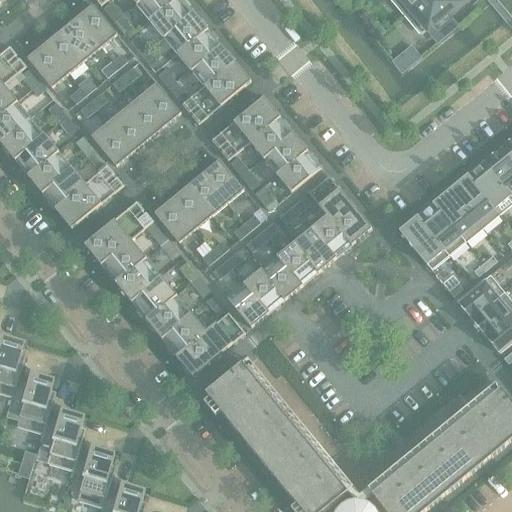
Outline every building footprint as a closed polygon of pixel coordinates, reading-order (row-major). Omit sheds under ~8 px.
[(140,0),(136,4),(149,21),(174,0),(140,0)] [(174,0),(149,21),(163,38),(193,13),(183,0),(174,0)] [(392,0),(405,15),(423,0),(392,0)] [(423,0),(405,15),(422,34),(433,25),(439,32),(453,21),(447,13),(458,4),(454,0),(423,0)] [(92,5),(75,19),(100,49),(117,36),(92,5)] [(104,10),(114,22),(121,16),(111,5),(104,10)] [(163,38),(177,54),(207,29),(193,13),(163,38)] [(133,32),(121,16),(114,22),(126,38),(133,32)] [(75,19),(59,32),(84,62),(100,49),(75,19)] [(177,54),(191,71),(221,46),(207,29),(177,54)] [(59,32),(43,45),(68,75),(84,62),(59,32)] [(130,43),(141,56),(149,49),(138,36),(130,43)] [(52,89),(68,75),(43,45),(27,59),(52,89)] [(191,71),(204,87),(205,89),(235,64),(221,46),(191,71)] [(0,89),(4,86),(26,68),(19,59),(9,67),(6,64),(17,56),(10,47),(0,55),(0,89)] [(121,54),(111,63),(117,70),(128,62),(121,54)] [(146,62),(153,71),(161,64),(153,55),(146,62)] [(107,79),(117,70),(111,63),(100,71),(107,79)] [(251,82),(235,64),(205,89),(204,87),(181,105),(188,114),(199,105),(201,108),(191,117),(198,125),(251,82)] [(132,68),(122,76),(128,84),(139,75),(132,68)] [(20,77),(31,90),(39,83),(28,70),(20,77)] [(159,77),(168,89),(176,83),(166,71),(159,77)] [(118,93),(128,84),(122,76),(112,85),(118,93)] [(90,80),(79,88),(86,96),(96,88),(90,80)] [(50,96),(39,83),(31,90),(41,104),(50,96)] [(156,83),(139,97),(164,127),(181,114),(156,83)] [(188,98),(176,83),(168,89),(181,104),(188,98)] [(0,89),(0,115),(17,102),(4,86),(0,89)] [(75,105),(86,96),(79,88),(69,97),(75,105)] [(101,94),(90,102),(97,110),(107,101),(101,94)] [(139,97),(123,110),(148,140),(164,127),(139,97)] [(263,98),(211,141),(218,149),(228,141),(231,144),(221,153),(228,161),(260,135),(280,118),(263,98)] [(0,115),(0,142),(0,143),(31,118),(17,102),(0,115)] [(86,118),(97,110),(90,102),(80,111),(86,118)] [(47,111),(58,124),(67,117),(56,104),(47,111)] [(123,110),(108,123),(133,153),(148,140),(123,110)] [(78,130),(67,117),(58,124),(69,137),(78,130)] [(0,143),(14,160),(44,135),(31,118),(0,143)] [(249,144),(262,160),(293,134),(280,118),(260,135),(249,144)] [(116,167),(133,153),(108,123),(91,137),(116,167)] [(262,160),(275,177),(307,151),(293,134),(262,160)] [(14,160),(28,177),(58,152),(44,135),(14,160)] [(75,144),(86,157),(94,150),(83,137),(75,144)] [(511,142),(501,151),(511,164),(511,142)] [(105,163),(94,150),(86,157),(96,170),(105,163)] [(307,151),(275,177),(290,194),(321,168),(307,151)] [(511,164),(501,151),(484,165),(511,197),(511,198),(511,199),(511,164)] [(28,177),(42,193),(72,168),(58,152),(28,177)] [(230,164),(241,177),(249,171),(238,158),(230,164)] [(219,160),(202,174),(227,204),(244,190),(219,160)] [(484,165),(468,178),(494,211),(495,210),(511,198),(511,197),(484,165)] [(86,186),(56,211),(71,229),(124,186),(117,178),(107,186),(104,183),(114,175),(107,166),(85,184),(86,186)] [(42,193),(56,211),(86,186),(85,184),(72,168),(42,193)] [(249,171),(241,177),(252,191),(260,185),(249,171)] [(202,174),(187,187),(211,217),(227,204),(202,174)] [(308,194),(327,216),(327,215),(352,245),(372,229),(329,177),(308,194)] [(468,178),(451,192),(483,231),(500,216),(495,210),(494,211),(468,178)] [(187,187),(171,200),(196,230),(211,217),(187,187)] [(262,187),(254,194),(266,208),(274,202),(262,187)] [(451,192),(434,206),(466,245),(483,231),(451,192)] [(304,197),(292,207),(299,215),(311,205),(304,197)] [(179,244),(196,230),(171,200),(154,213),(179,244)] [(84,245),(101,265),(131,241),(153,222),(146,214),(136,222),(134,219),(144,211),(137,202),(84,245)] [(434,206),(417,219),(449,258),(466,245),(434,206)] [(287,224),(299,215),(292,207),(281,216),(287,224)] [(327,216),(311,229),(336,259),(352,245),(327,215),(327,216)] [(432,273),(449,258),(417,219),(400,234),(432,273)] [(254,220),(246,227),(252,235),(261,228),(254,220)] [(271,224),(259,234),(266,242),(278,232),(271,224)] [(241,245),(252,235),(246,227),(234,236),(241,245)] [(150,234),(160,246),(168,240),(158,228),(150,234)] [(311,229),(294,243),(319,273),(336,259),(311,229)] [(254,252),(266,242),(259,234),(247,244),(254,252)] [(181,256),(168,240),(160,246),(174,262),(181,256)] [(101,265),(116,283),(146,258),(131,241),(101,265)] [(294,243),(277,256),(302,287),(319,273),(294,243)] [(223,246),(214,253),(221,261),(229,254),(223,246)] [(238,252),(226,261),(232,269),(244,260),(238,252)] [(209,271),(221,261),(214,253),(202,263),(209,271)] [(277,256),(261,270),(286,300),(302,287),(277,256)] [(116,283),(131,302),(161,277),(146,258),(116,283)] [(492,258),(483,266),(488,271),(497,263),(492,258)] [(220,279),(232,269),(226,261),(214,271),(220,279)] [(181,271),(191,283),(199,277),(188,264),(181,271)] [(479,279),(488,271),(483,266),(474,273),(479,279)] [(261,270),(244,284),(269,314),(286,300),(261,270)] [(131,302),(146,320),(176,295),(161,277),(131,302)] [(211,293),(199,277),(191,283),(204,299),(211,293)] [(458,304),(472,321),(505,294),(490,277),(458,304)] [(251,328),(269,314),(244,284),(226,298),(251,328)] [(453,299),(463,291),(458,286),(449,294),(453,299)] [(472,321),(486,338),(511,316),(511,303),(505,294),(472,321)] [(146,320),(161,339),(192,314),(176,295),(146,320)] [(208,304),(221,320),(228,313),(216,298),(208,304)] [(228,313),(221,320),(206,332),(207,332),(177,357),(193,377),(245,334),(228,313)] [(161,339),(177,357),(207,332),(206,332),(192,314),(161,339)] [(511,345),(511,316),(486,338),(500,355),(511,345)] [(1,345),(0,344),(0,395),(12,399),(19,378),(20,378),(26,356),(21,355),(24,344),(3,338),(1,345)] [(242,363),(206,393),(303,511),(323,511),(348,492),(242,363)] [(17,428),(42,436),(43,436),(49,415),(50,415),(56,393),(51,392),(54,381),(33,375),(31,382),(20,378),(19,378),(12,399),(6,419),(18,423),(17,428)] [(511,401),(501,388),(372,494),(386,511),(424,511),(511,440),(511,401)] [(47,465),(72,473),(73,473),(79,452),(80,452),(87,430),(81,428),(84,418),(63,412),(61,418),(50,415),(49,415),(43,436),(42,436),(40,442),(53,446),(47,465)] [(77,502),(102,510),(103,510),(110,488),(110,489),(117,467),(112,465),(115,455),(93,448),(91,455),(80,452),(79,452),(73,473),(72,473),(70,479),(83,483),(77,502)] [(144,511),(147,504),(142,502),(145,492),(124,485),(121,492),(110,489),(110,488),(103,510),(102,510),(101,511),(144,511)] [(376,511),(373,508),(367,504),(360,502),(352,502),(346,505),(340,510),(338,511),(376,511)]
